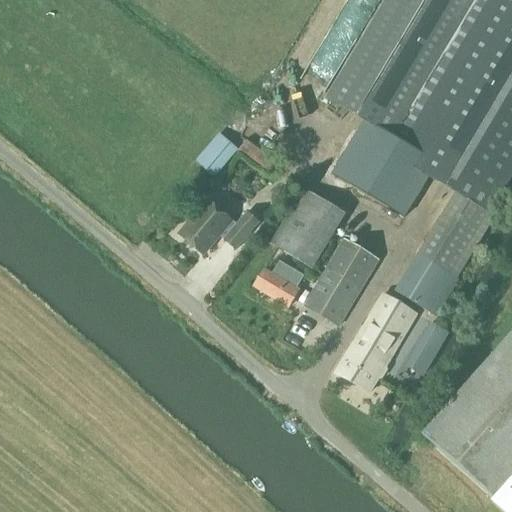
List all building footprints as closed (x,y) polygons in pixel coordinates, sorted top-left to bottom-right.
[(479,0),(385,0),(327,99),(383,133),(395,140),(479,0)] [(511,181),(511,0),(479,0),(395,140),(383,133),(346,196),(399,228),(428,178),(456,195),(495,219),(503,202),(501,201),(511,181)] [(346,216),(303,189),(269,246),(312,272),(346,216)] [(495,219),(456,195),(397,291),(437,315),(495,219)] [(234,226),(205,202),(202,207),(197,207),(192,213),(193,218),(176,238),(200,258),(216,238),(221,242),(234,226)] [(256,224),(244,214),(234,226),(221,242),(233,252),(256,224)] [(343,240),(304,306),(337,326),(377,260),(343,240)] [(252,289),(289,310),(301,291),(298,289),(306,278),(281,263),(274,275),(264,269),(252,289)] [(397,392),(414,364),(410,361),(394,352),(416,316),(383,296),(336,374),(369,393),(377,380),(393,389),(397,392)] [(429,322),(417,344),(432,354),(444,331),(429,322)] [(494,499),(492,502),(491,502),(502,511),(511,511),(511,335),(423,437),(494,499)]
